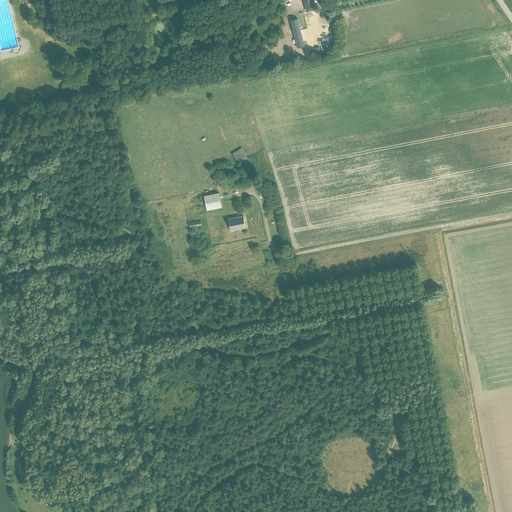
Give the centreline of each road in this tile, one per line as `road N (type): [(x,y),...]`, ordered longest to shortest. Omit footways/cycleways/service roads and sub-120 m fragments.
road 1 (track): [(0,159),(30,169),(63,215),(128,230),(159,292),(210,348),(245,356),(338,331)]
road 2 (track): [(338,331),(396,415),(380,475),(365,489),(338,495),(253,463),(197,501)]
road 3 (track): [(58,511),(22,477),(22,416),(34,370),(0,310)]
